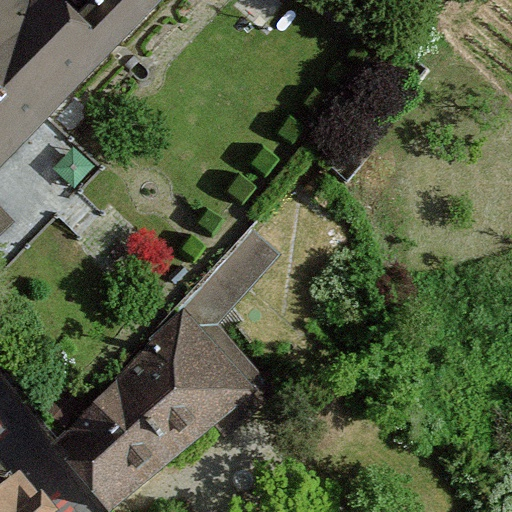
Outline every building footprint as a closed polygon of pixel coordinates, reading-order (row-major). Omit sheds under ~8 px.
[(0,0),(0,176),(117,55),(84,25),(57,0),(0,0)] [(107,0),(84,25),(117,55),(168,0),(107,0)] [(345,195),(325,177),(307,196),(327,215),(345,195)] [(193,309),(59,448),(111,511),(122,511),(265,385),(219,328),(280,259),(253,235),(190,305),(193,309)] [(49,415),(65,431),(87,409),(71,393),(49,415)] [(0,511),(36,511),(11,484),(0,496),(0,511)]
